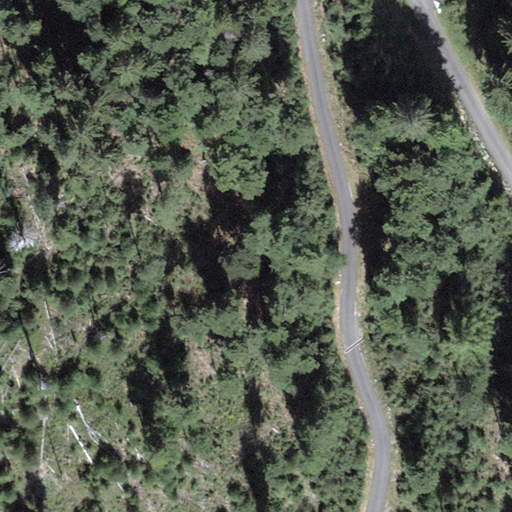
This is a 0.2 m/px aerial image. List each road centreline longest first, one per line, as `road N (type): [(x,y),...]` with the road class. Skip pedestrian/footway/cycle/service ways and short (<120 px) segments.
road 1 (unclassified): [(374,511),(384,443),(346,335),(346,201),(303,0)]
road 2 (unclassified): [(415,0),(511,171)]
